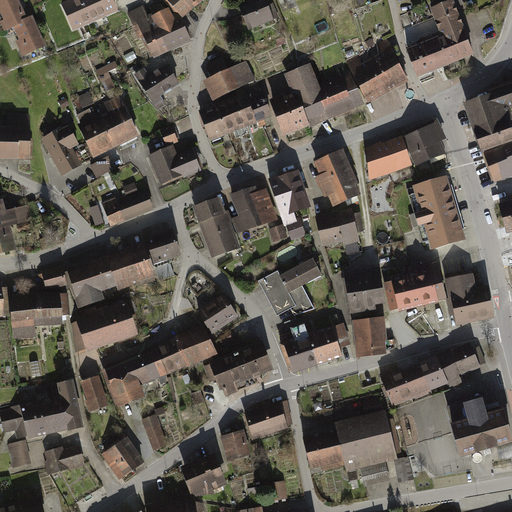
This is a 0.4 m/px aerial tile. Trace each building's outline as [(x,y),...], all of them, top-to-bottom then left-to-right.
[(22,0),(0,0),(0,8),(10,33),(17,30),(28,56),(48,47),(36,18),(31,20),(22,0)] [(110,0),(76,0),(63,5),(73,30),(115,13),(110,0)] [(143,9),(131,15),(151,58),(189,41),(180,22),(203,0),(165,0),(175,10),(150,24),(143,9)] [(267,0),(254,0),(239,7),(249,32),(276,21),(267,0)] [(440,35),(407,48),(418,77),(474,55),(452,0),(449,0),(429,8),(440,35)] [(290,92),(267,101),(283,136),(364,104),(407,81),(384,38),(374,43),(377,55),(359,64),(355,55),(343,61),(349,73),(318,85),(309,64),(282,74),(290,92)] [(214,81),(207,84),(215,101),(255,82),(246,64),(228,72),(222,60),(208,67),(214,81)] [(118,89),(113,77),(121,73),(117,63),(98,71),(107,93),(118,89)] [(166,65),(139,80),(153,107),(181,93),(166,65)] [(511,80),(486,89),(487,95),(460,105),(490,184),(511,174),(511,136),(511,137),(507,122),(511,121),(507,110),(511,108),(511,80)] [(90,93),(79,97),(83,109),(95,104),(90,93)] [(245,97),(200,115),(211,144),(271,120),(262,98),(248,104),(245,97)] [(67,100),(59,103),(62,111),(70,107),(67,100)] [(123,108),(81,127),(96,159),(138,139),(123,108)] [(18,129),(0,128),(0,161),(21,162),(21,154),(30,154),(31,117),(18,117),(18,129)] [(437,124),(407,137),(419,164),(430,160),(431,163),(447,157),(440,141),(444,139),(437,124)] [(67,129),(44,139),(62,179),(85,169),(67,129)] [(178,143),(171,129),(162,133),(168,147),(178,143)] [(410,160),(404,140),(367,154),(370,179),(392,172),(390,168),(410,160)] [(173,149),(150,159),(162,186),(183,177),(184,179),(200,172),(192,152),(177,159),(173,149)] [(341,150),(316,161),(322,175),(318,176),(327,197),(331,195),(335,206),(359,196),(354,185),(356,184),(341,150)] [(98,180),(117,171),(111,158),(92,166),(98,180)] [(297,172),(270,181),(282,213),(308,204),(297,172)] [(445,178),(407,189),(423,243),(432,240),(434,248),(463,240),(445,178)] [(102,204),(110,226),(151,211),(145,195),(139,197),(134,184),(123,189),(128,201),(116,205),(114,199),(102,204)] [(253,189),(232,195),(242,217),(233,221),(238,231),(247,228),(276,218),(265,190),(255,194),(253,189)] [(217,199),(196,207),(215,257),(236,249),(217,199)] [(511,232),(511,199),(496,204),(504,234),(511,232)] [(0,203),(0,253),(12,251),(7,228),(27,223),(24,208),(3,213),(1,203),(0,203)] [(91,210),(98,228),(107,224),(99,206),(91,210)] [(352,211),(317,219),(323,244),(345,238),(347,244),(360,241),(352,211)] [(275,244),(290,241),(286,223),(270,227),(275,244)] [(180,229),(50,270),(55,288),(75,282),(82,302),(162,277),(158,266),(189,256),(180,229)] [(313,258),(280,276),(288,292),(302,285),(303,286),(322,275),(313,258)] [(412,277),(385,283),(391,310),(446,298),(437,262),(410,268),(412,277)] [(379,264),(342,270),(349,311),(375,307),(374,303),(385,301),(379,264)] [(280,276),(278,273),(259,282),(278,317),(296,307),(288,292),(280,276)] [(471,275),(448,280),(452,298),(448,299),(451,315),(455,314),(457,321),(492,314),(486,287),(474,290),(471,275)] [(10,285),(0,285),(0,314),(10,314),(10,285)] [(67,292),(16,294),(17,325),(68,323),(67,292)] [(231,297),(205,316),(219,335),(245,316),(231,297)] [(126,306),(79,320),(88,352),(135,337),(126,306)] [(383,317),(352,320),(355,356),(387,353),(383,317)] [(291,368),(292,372),(342,356),(339,347),(351,344),(344,321),(306,333),(303,324),(293,327),(296,337),(280,342),(288,369),(291,368)] [(104,369),(120,409),(143,400),(138,386),(214,356),(203,330),(104,369)] [(471,344),(453,352),(462,373),(486,363),(479,347),(473,349),(471,344)] [(260,345),(214,363),(223,386),(270,369),(260,345)] [(453,352),(437,360),(446,381),(449,387),(463,381),(460,374),(462,373),(453,352)] [(437,360),(421,366),(430,387),(446,381),(437,360)] [(421,366),(402,373),(412,396),(430,389),(430,387),(421,366)] [(402,373),(383,381),(393,404),(412,396),(402,373)] [(100,380),(84,384),(91,411),(107,407),(100,380)] [(29,398),(34,430),(86,423),(80,381),(55,384),(56,394),(29,398)] [(360,398),(364,413),(383,408),(379,393),(360,398)] [(465,404),(469,420),(452,424),(461,455),(511,441),(511,439),(504,410),(491,413),(489,404),(484,405),(482,399),(465,404)] [(279,402),(246,412),(254,438),(287,428),(279,402)] [(302,435),(311,472),(345,464),(346,470),(360,467),(385,460),(393,458),(397,457),(385,407),(383,408),(364,413),(334,420),(335,427),(302,435)] [(165,410),(153,415),(164,440),(175,435),(165,410)] [(244,429),(224,435),(231,460),(251,454),(244,429)] [(134,436),(111,450),(129,478),(152,463),(134,436)] [(26,441),(7,445),(12,469),(31,465),(26,441)] [(64,447),(45,452),(52,477),(86,467),(81,447),(66,452),(64,447)] [(223,453),(190,464),(200,492),(233,481),(223,453)] [(393,458),(398,481),(414,479),(408,456),(397,457),(393,458)] [(385,460),(360,467),(364,485),(391,480),(385,460)] [(285,482),(271,485),(274,503),(289,501),(285,482)] [(49,511),(47,494),(0,501),(0,511),(49,511)] [(200,511),(199,497),(153,502),(154,511),(200,511)]
